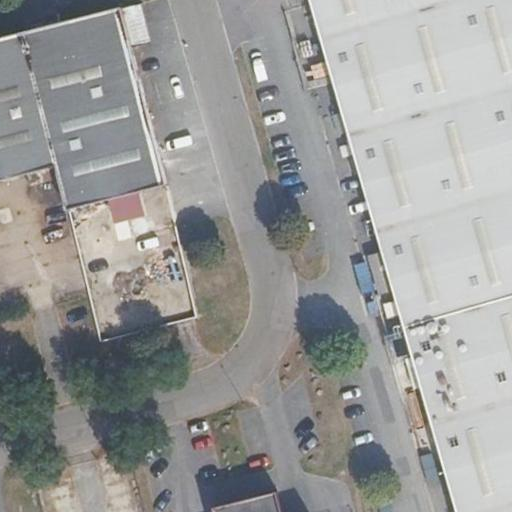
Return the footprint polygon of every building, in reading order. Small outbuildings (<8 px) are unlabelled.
[(459,511),(487,511),(511,505),(511,0),(312,0),(374,214),(385,252),(396,289),(422,381),(459,511)] [(123,8),(133,45),(152,41),(141,2),(123,8)] [(168,184),(133,45),(123,8),(24,33),(58,166),(69,209),(168,184)] [(0,180),(58,166),(24,33),(0,38),(0,180)] [(381,294),(396,289),(385,252),(370,257),(381,294)] [(283,511),(278,490),(214,506),(215,511),(283,511)]
